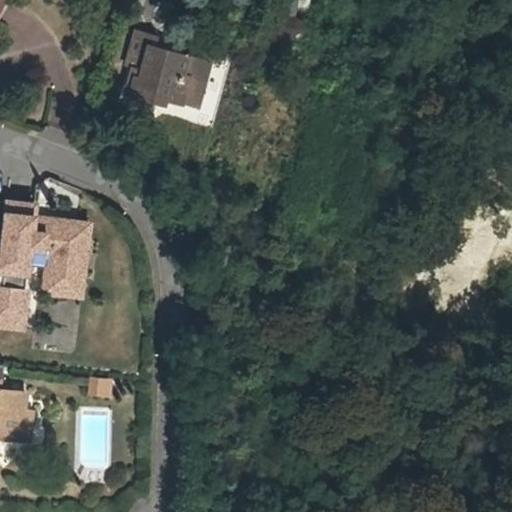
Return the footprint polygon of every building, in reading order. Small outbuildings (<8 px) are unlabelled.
[(177,69),(180,54),(147,45),(150,35),(128,30),(119,65),(129,68),(121,93),(154,102),(157,94),(176,99),(185,72),(177,69)] [(194,58),(180,54),(177,69),(185,72),(190,74),(194,58)] [(79,242),(81,222),(31,216),(32,204),(4,200),(0,235),(0,322),(17,325),(25,263),(43,264),(42,274),(79,278),(84,243),(79,242)] [(77,295),(79,278),(42,274),(40,290),(77,295)] [(87,394),(111,395),(112,375),(87,375),(87,394)] [(33,441),(37,410),(34,410),(36,392),(0,386),(0,446),(4,444),(4,438),(33,441)] [(37,410),(33,441),(43,442),(45,410),(37,410)]
